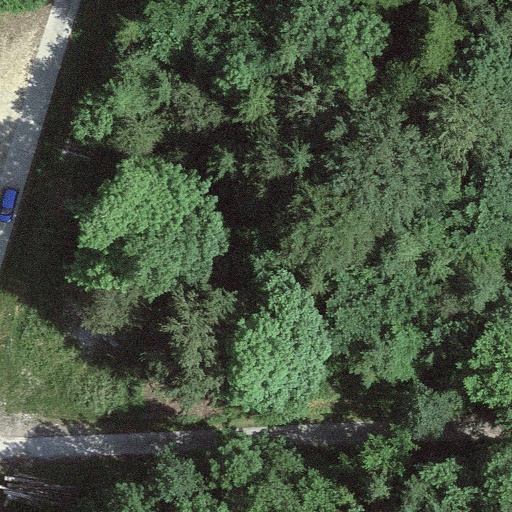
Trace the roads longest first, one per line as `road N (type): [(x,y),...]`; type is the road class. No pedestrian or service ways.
road 1 (track): [(0,440),(72,430),(409,420),(511,428)]
road 2 (track): [(64,0),(0,195)]
